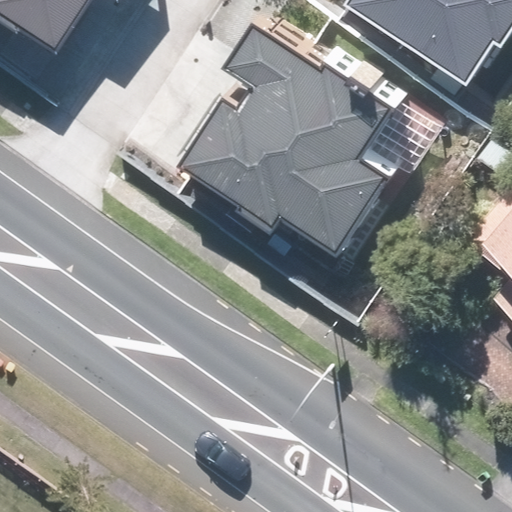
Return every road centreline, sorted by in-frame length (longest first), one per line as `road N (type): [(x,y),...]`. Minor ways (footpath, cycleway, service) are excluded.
road 1 (secondary): [(360,511),(3,253)]
road 2 (residential): [(3,253),(173,0)]
